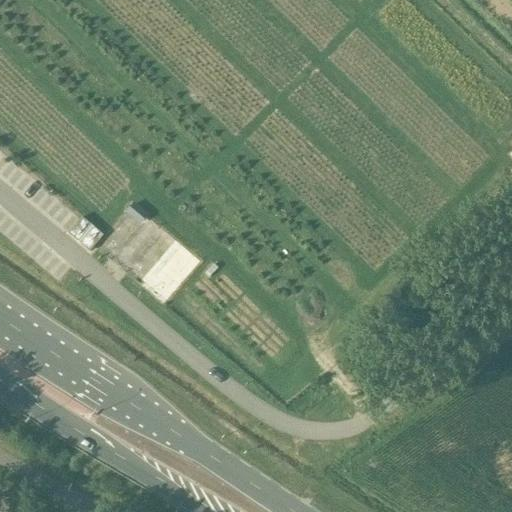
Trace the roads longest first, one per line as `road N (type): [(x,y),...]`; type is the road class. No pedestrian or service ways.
road 1 (unclassified): [(0,193),(243,399),(303,430),(360,424),(511,319)]
road 2 (secondary): [(293,511),(0,317)]
road 3 (secondary): [(0,380),(202,511)]
